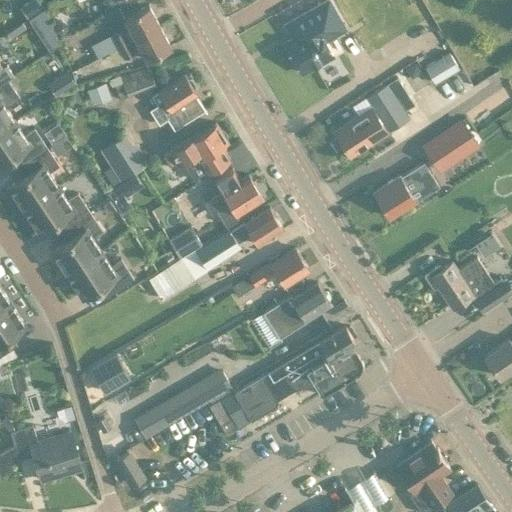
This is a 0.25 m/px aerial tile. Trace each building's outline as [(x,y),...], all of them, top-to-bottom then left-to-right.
[(136,31),(159,19),(149,0),(143,0),(125,10),(136,31)] [(344,22),(341,17),(331,0),(316,0),(289,15),(297,29),(285,36),(301,66),(332,48),(324,33),(344,22)] [(420,0),(386,0),(399,23),(425,8),(420,0)] [(171,39),(159,19),(136,31),(147,52),(171,39)] [(122,22),(112,27),(124,52),(135,46),(122,22)] [(54,24),(41,32),(49,43),(59,36),(54,24)] [(425,59),(435,76),(459,61),(449,45),(425,59)] [(0,76),(7,72),(13,68),(6,58),(2,60),(0,56),(0,76)] [(149,60),(120,69),(108,73),(111,80),(114,78),(120,93),(138,87),(137,86),(156,79),(152,67),(152,68),(149,60)] [(151,87),(158,97),(150,102),(159,117),(167,111),(174,122),(204,103),(195,88),(197,86),(185,66),(151,87)] [(372,101),(358,110),(358,109),(334,125),(349,149),(373,134),(369,126),(383,117),(388,125),(409,112),(405,104),(415,98),(397,70),(366,90),(372,101)] [(0,123),(15,114),(5,100),(20,90),(7,72),(0,76),(0,123)] [(464,74),(445,85),(452,96),(471,85),(464,74)] [(459,102),(469,120),(509,97),(498,79),(459,102)] [(34,113),(46,108),(41,95),(29,100),(34,113)] [(461,112),(441,126),(457,150),(478,136),(461,112)] [(0,123),(0,156),(15,146),(21,156),(46,139),(40,129),(34,120),(24,127),(15,114),(0,123)] [(215,115),(169,145),(164,148),(173,161),(197,145),(209,164),(229,152),(221,138),(227,134),(215,115)] [(111,159),(103,164),(113,178),(149,155),(135,134),(132,136),(126,126),(100,142),(111,159)] [(23,202),(58,178),(49,164),(59,158),(46,139),(21,156),(28,166),(8,179),(23,202)] [(399,168),(373,186),(388,210),(439,177),(425,155),(401,170),(399,168)] [(221,185),(205,195),(211,205),(216,201),(226,217),(238,209),(237,206),(263,190),(249,168),(239,174),(231,162),(213,173),(221,185)] [(67,192),(58,178),(23,202),(38,224),(58,211),(65,221),(90,204),(77,186),(67,192)] [(196,244),(195,243),(169,259),(149,271),(161,291),(181,279),(207,262),(241,240),(238,236),(252,227),(258,237),(283,221),(270,200),(245,216),(243,214),(196,244)] [(90,204),(65,221),(71,231),(51,244),(67,267),(101,243),(92,230),(102,223),(90,204)] [(181,250),(202,238),(191,219),(169,232),(181,250)] [(414,257),(437,243),(430,233),(407,247),(414,257)] [(295,239),(248,269),(254,279),(256,278),(276,265),(284,278),(310,262),(296,241),(295,239)] [(101,243),(67,267),(82,289),(102,276),(108,286),(133,269),(121,251),(111,257),(101,243)] [(453,255),(443,261),(440,257),(425,268),(434,282),(438,279),(453,302),(472,289),(482,304),(511,283),(511,278),(506,270),(502,272),(501,269),(494,274),(478,250),(458,263),(453,255)] [(332,296),(318,275),(293,291),(291,287),(264,305),(281,330),(332,296)] [(0,301),(10,295),(0,279),(0,301)] [(10,295),(0,301),(0,348),(12,341),(6,331),(25,318),(10,295)] [(345,318),(262,368),(234,385),(251,413),(276,398),(278,393),(277,392),(312,372),(322,388),(355,368),(359,365),(360,363),(361,361),(362,359),(363,357),(362,355),(361,351),(351,334),(354,332),(352,329),(355,328),(350,319),(347,321),(345,318)] [(511,333),(511,335),(508,331),(485,348),(500,370),(511,362),(511,333)] [(130,371),(115,345),(89,361),(104,386),(130,371)] [(0,358),(0,372),(12,368),(7,356),(0,358)] [(222,363),(136,414),(146,431),(232,380),(222,363)] [(504,407),(511,399),(511,379),(494,396),(504,407)] [(227,428),(251,413),(234,385),(233,384),(209,399),(227,428)] [(15,439),(19,453),(33,449),(41,473),(82,460),(71,426),(38,436),(32,418),(11,425),(15,439)] [(397,459),(414,484),(410,488),(422,506),(452,485),(440,468),(450,461),(432,435),(397,459)] [(0,464),(19,453),(15,439),(0,447),(0,464)] [(128,444),(115,451),(131,477),(144,469),(128,444)] [(381,511),(373,497),(388,488),(374,464),(345,482),(352,495),(323,511),(381,511)] [(466,511),(490,496),(477,476),(443,498),(452,511),(466,511)] [(500,511),(494,503),(481,511),(500,511)]
